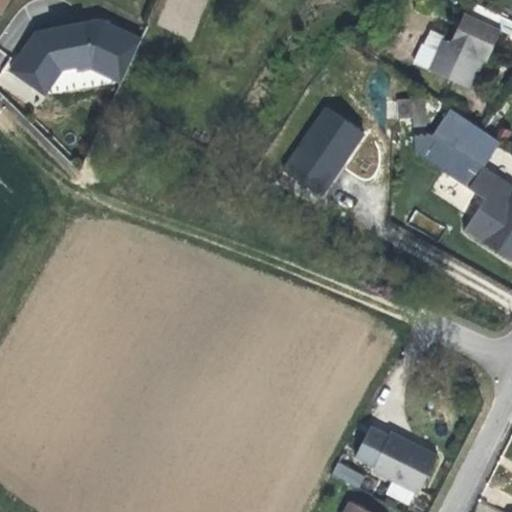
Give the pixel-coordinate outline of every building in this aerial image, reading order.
[(167,0),(157,25),(192,39),(207,0),(167,0)] [(138,43),(35,6),(9,77),(55,93),(62,75),(118,95),(138,43)] [(411,45),(403,66),(457,89),(471,57),(478,59),(490,31),(454,15),(440,43),(434,40),(428,53),(411,45)] [(411,93),(399,96),(400,102),(403,115),(406,127),(419,125),(411,93)] [(400,102),(387,105),(389,118),(403,115),(400,102)] [(365,133),(326,105),(275,175),(317,202),(365,133)] [(507,263),(511,255),(511,201),(509,200),(474,176),(479,170),(493,145),(472,131),(468,128),(443,111),(425,136),(410,143),(411,158),(438,176),(479,203),(461,233),(480,246),(507,263)] [(511,195),(511,191),(479,170),(474,176),(509,200),(511,195)] [(416,489),(435,454),(395,433),(394,437),(375,427),(360,454),(379,464),(377,468),(416,489)] [(337,466),(331,477),(357,491),(363,480),(337,466)]
